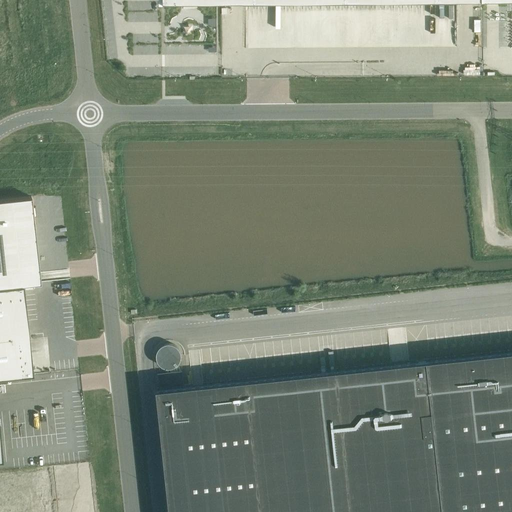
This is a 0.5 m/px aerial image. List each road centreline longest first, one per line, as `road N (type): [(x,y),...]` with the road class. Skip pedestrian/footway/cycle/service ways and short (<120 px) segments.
road 1 (tertiary): [(90,113),(476,111)]
road 2 (unclassified): [(103,238),(133,511)]
road 3 (unclassified): [(476,111),(491,237),(511,241)]
